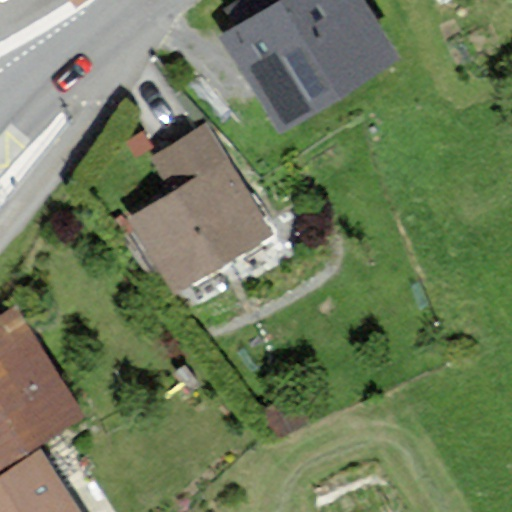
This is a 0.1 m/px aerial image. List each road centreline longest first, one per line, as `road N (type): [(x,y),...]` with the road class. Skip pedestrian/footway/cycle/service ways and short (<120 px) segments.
road 1 (unclassified): [(0,235),(95,106),(122,18)]
road 2 (secondary): [(0,114),(122,18)]
